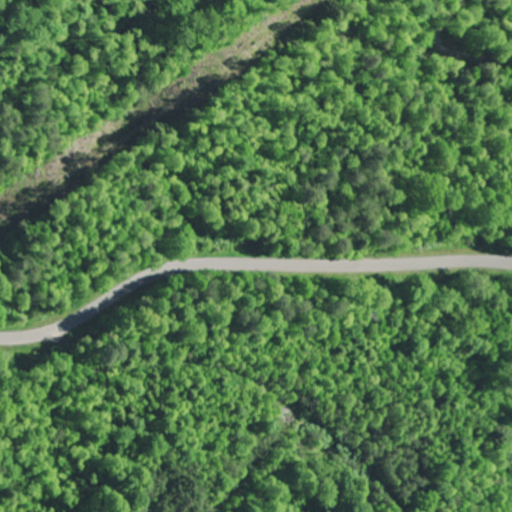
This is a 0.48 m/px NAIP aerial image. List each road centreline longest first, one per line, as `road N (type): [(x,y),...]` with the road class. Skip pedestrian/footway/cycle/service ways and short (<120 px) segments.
road 1 (residential): [(0,338),(55,329),(147,275),(185,264),(511,262)]
road 2 (track): [(55,329),(68,352),(93,368),(165,362),(221,369),(274,397),(283,417),(277,439),(212,511)]
